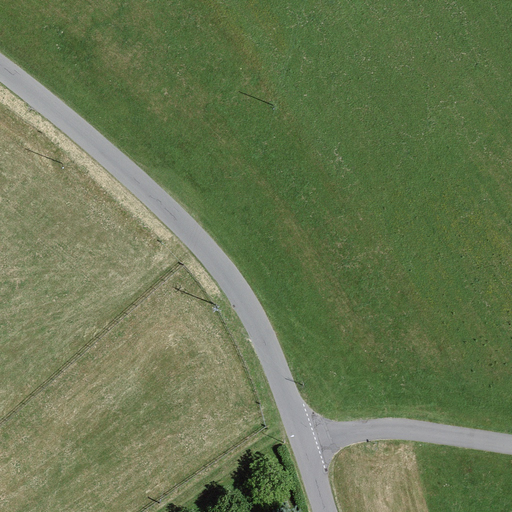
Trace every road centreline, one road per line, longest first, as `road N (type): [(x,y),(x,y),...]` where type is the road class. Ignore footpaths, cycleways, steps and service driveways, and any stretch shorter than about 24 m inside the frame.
road 1 (residential): [(0,65),(174,214),(221,265),(260,323),(304,443)]
road 2 (unclassified): [(304,443),(399,431),(511,445)]
